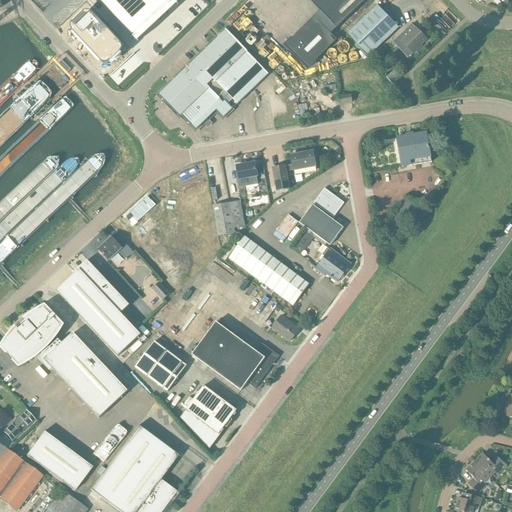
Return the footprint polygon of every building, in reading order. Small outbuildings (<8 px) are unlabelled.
[(97,0),(134,38),(173,0),(97,0)] [(337,28),(366,0),(309,0),(321,11),(337,28)] [(377,6),(370,13),(349,33),(370,55),(398,28),(377,6)] [(321,11),(314,17),(322,24),(331,34),(337,28),(321,11)] [(108,64),(109,64),(110,63),(111,63),(120,54),(121,53),(122,52),(123,51),(123,50),(123,49),(123,48),(123,47),(122,46),(122,45),(121,44),(105,26),(104,25),(93,14),(92,13),(92,12),(91,12),(90,12),(89,12),(88,12),(87,12),(86,12),(85,13),(84,13),(74,23),(73,24),(72,25),(72,26),(72,27),(71,28),(72,29),(72,30),(72,31),(73,31),(73,32),(74,33),(84,43),(101,62),(101,63),(102,63),(103,64),(104,64),(105,64),(106,64),(107,64),(108,64)] [(285,46),(293,53),(308,69),(337,40),(331,34),(322,24),(314,17),(285,46)] [(226,30),(193,63),(213,84),(247,52),(226,30)] [(415,30),(411,34),(406,30),(398,38),(402,43),(404,41),(415,53),(422,46),(420,44),(425,40),(425,37),(418,30),(415,30)] [(362,50),(358,53),(365,60),(368,57),(362,50)] [(247,52),(213,84),(235,107),(269,74),(247,52)] [(70,69),(62,61),(56,66),(65,75),(70,69)] [(367,75),(365,65),(364,61),(355,64),(358,77),(367,75)] [(180,117),(182,115),(213,84),(193,63),(159,95),(180,117)] [(235,107),(213,84),(182,115),(196,130),(216,111),(223,118),(235,107)] [(360,87),(361,91),(363,101),(380,98),(377,84),(360,87)] [(340,105),(353,103),(351,95),(338,97),(340,105)] [(402,167),(432,162),(427,133),(397,138),(402,167)] [(285,166),(273,168),(277,192),(290,189),(286,172),(293,170),(293,171),(317,167),(314,152),(291,156),(292,165),(286,167),(285,166)] [(259,184),(257,176),(258,176),(255,163),(237,166),(239,179),(238,179),(239,188),(259,184)] [(313,205),(332,219),(344,203),(325,189),(313,205)] [(416,208),(406,201),(383,234),(393,241),(416,208)] [(219,237),(235,234),(234,229),(245,227),(240,203),(230,205),(214,208),(219,237)] [(304,217),(299,223),(307,229),(327,244),(330,246),(344,228),(332,219),(313,205),(304,217)] [(282,223),(276,231),(286,238),(298,222),(288,214),(288,215),(282,223)] [(301,255),(314,237),(306,231),(298,242),(299,243),(294,250),(301,255)] [(292,306),(295,302),(309,284),(244,237),(228,259),(268,288),(274,292),(292,306)] [(135,254),(133,252),(126,244),(122,248),(112,238),(99,249),(109,260),(119,252),(127,261),(135,254)] [(316,269),(318,270),(325,275),(328,271),(330,273),(328,275),(337,283),(351,264),(339,255),(337,258),(330,253),(332,251),(328,248),(322,255),(325,257),(316,269)] [(118,357),(141,335),(121,313),(130,305),(88,260),(73,274),(74,274),(56,291),(118,357)] [(163,301),(170,294),(160,282),(152,289),(163,301)] [(266,291),(265,292),(271,296),(274,292),(268,288),(266,291)] [(54,315),(54,313),(55,313),(54,313),(52,315),(46,309),(46,308),(45,308),(36,314),(27,320),(28,320),(28,323),(20,330),(17,330),(12,335),(9,339),(6,343),(4,348),(4,347),(20,364),(19,364),(19,365),(30,359),(40,351),(43,355),(38,359),(41,361),(41,360),(50,370),(51,368),(99,419),(128,391),(74,333),(62,344),(59,340),(50,348),(47,344),(55,335),(62,325),(61,325),(55,319),(58,316),(57,316),(56,316),(54,315)] [(272,328),(282,336),(290,342),(295,336),(293,334),(297,328),(281,316),(272,328)] [(216,322),(210,331),(192,355),(233,385),(241,391),(247,383),(255,389),(279,356),(271,350),(263,344),(257,352),(216,322)] [(187,366),(155,342),(136,367),(168,392),(187,366)] [(204,386),(180,418),(210,450),(221,434),(220,433),(237,411),(204,386)] [(12,441),(34,420),(26,411),(3,432),(12,441)] [(7,424),(15,416),(11,412),(2,420),(7,424)] [(138,426),(90,490),(119,511),(161,511),(170,500),(173,502),(173,501),(176,498),(174,497),(177,493),(178,494),(179,494),(160,480),(178,456),(138,426)] [(43,432),(26,457),(74,492),(92,467),(43,432)] [(9,442),(3,436),(0,438),(0,439),(5,445),(9,442)] [(0,471),(13,455),(1,447),(0,448),(0,471)] [(483,454),(475,462),(488,476),(494,471),(497,475),(499,473),(506,466),(497,456),(491,462),(483,454)] [(0,478),(8,484),(24,463),(13,455),(0,471),(0,478)] [(483,482),(488,476),(475,462),(466,471),(474,478),(468,484),(475,491),(477,494),(487,485),(483,482)] [(21,491),(37,502),(44,493),(51,484),(24,463),(8,484),(20,493),(21,491)] [(51,484),(44,493),(65,508),(72,499),(51,484)] [(11,504),(22,511),(33,511),(40,504),(37,502),(21,491),(20,493),(11,504)] [(50,511),(62,511),(65,508),(44,493),(37,502),(40,504),(50,511)] [(455,511),(459,511),(473,511),(475,506),(479,507),(482,498),(466,494),(464,500),(459,498),(455,511)]
